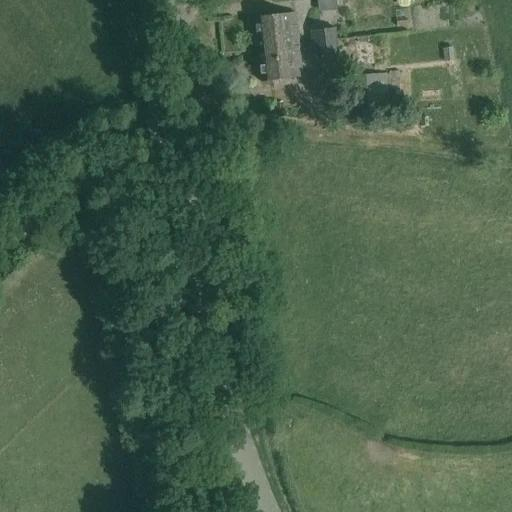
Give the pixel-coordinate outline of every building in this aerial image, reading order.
[(253,18),(256,49),(300,43),(296,13),(253,18)] [(335,29),(311,31),(313,42),(336,39),(335,29)] [(398,49),(398,33),(378,34),(379,50),(398,49)] [(336,39),(313,42),(314,55),(337,53),(336,39)] [(300,43),(256,49),(260,82),(304,76),(300,43)] [(454,50),(443,51),(445,62),(455,61),(454,50)] [(442,87),(439,65),(419,67),(422,90),(442,87)] [(355,77),(356,105),(389,103),(387,75),(355,77)] [(65,162),(49,175),(56,185),(73,172),(65,162)]
